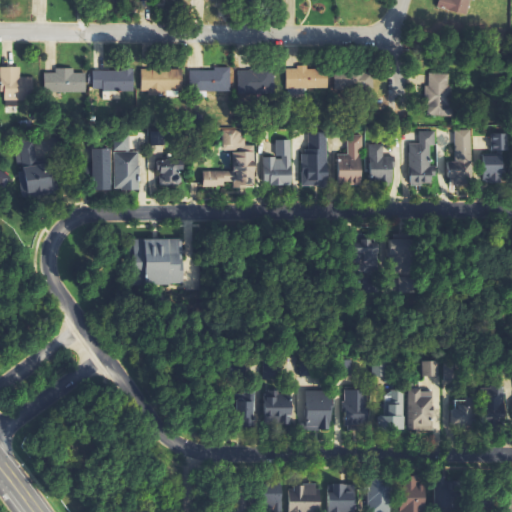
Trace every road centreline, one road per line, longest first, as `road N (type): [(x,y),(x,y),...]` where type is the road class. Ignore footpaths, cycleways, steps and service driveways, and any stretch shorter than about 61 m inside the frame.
road 1 (residential): [(511,209),(83,214),(53,235),(44,263),(90,341)]
road 2 (residential): [(90,341),(147,421),(187,451),(511,454)]
road 3 (residential): [(0,32),(391,38)]
road 4 (residential): [(0,430),(103,359)]
